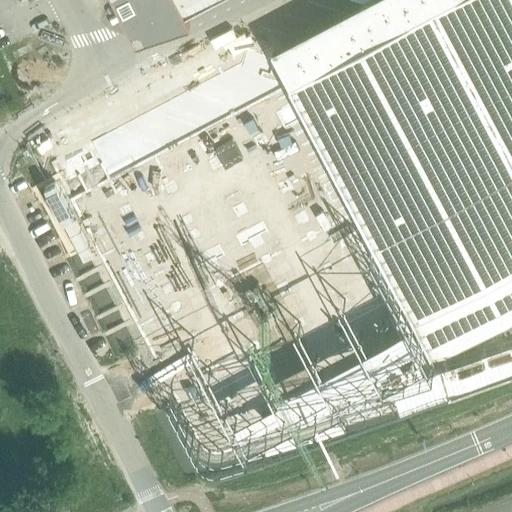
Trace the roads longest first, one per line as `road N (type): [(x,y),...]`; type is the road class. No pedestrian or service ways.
road 1 (unclassified): [(0,197),(156,511)]
road 2 (unclassified): [(62,0),(102,76),(248,0)]
road 3 (unknown): [(267,118),(384,322)]
road 4 (tertiary): [(511,428),(361,491)]
